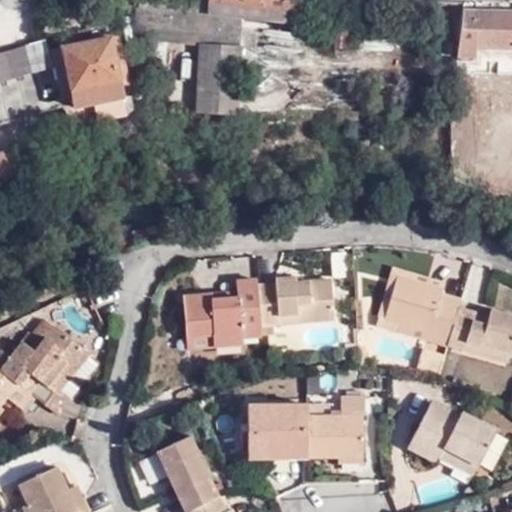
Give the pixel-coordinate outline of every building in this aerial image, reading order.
[(242,47),(244,19),(209,16),(209,10),(198,0),(141,0),(138,3),(141,39),(203,44),(242,47)] [(301,25),(303,0),(209,0),(209,10),(209,16),(244,19),(301,25)] [(511,0),(462,0),(462,3),(461,11),(511,12),(511,0)] [(511,47),(511,12),(461,11),(459,55),(484,56),(485,46),(511,47)] [(82,42),(92,40),(90,29),(80,31),(82,42)] [(71,95),(63,46),(61,36),(52,38),(56,63),(62,96),(71,95)] [(120,36),(92,40),(82,42),(63,46),(71,95),(62,96),(62,104),(64,108),(93,104),(96,119),(124,114),(124,111),(122,98),(120,87),(128,86),(120,36)] [(37,68),(53,63),(45,38),(30,43),(37,68)] [(0,79),(37,68),(30,43),(0,51),(0,79)] [(236,113),(242,47),(203,44),(198,110),(236,113)] [(509,62),(511,47),(485,46),(484,56),(485,61),(509,62)] [(0,122),(62,104),(62,96),(56,63),(53,63),(37,68),(0,79),(0,122)] [(130,97),(122,98),(124,111),(131,108),(130,97)] [(399,279),(443,293),(445,286),(396,271),(378,327),(427,341),(428,336),(386,322),(399,279)] [(458,312),(460,306),(441,300),(443,293),(399,279),(386,322),(428,336),(427,341),(447,348),(458,312)] [(274,286),(256,288),(260,329),(279,327),(279,320),(295,318),(296,326),(334,323),(330,282),(295,285),(294,280),(274,282),(274,286)] [(256,288),(255,283),(235,285),(236,296),(235,303),(212,304),(212,298),(182,300),(185,341),(214,339),(215,350),(242,348),(242,341),(261,339),(260,329),(256,288)] [(235,303),(236,296),(212,298),(212,304),(235,303)] [(487,321),(458,312),(447,348),(466,353),(468,345),(509,358),(511,346),(511,319),(490,313),(487,321)] [(279,327),(296,326),(295,318),(279,320),(279,327)] [(43,323),(23,347),(33,355),(52,330),(43,323)] [(0,354),(0,374),(33,401),(43,389),(57,399),(71,380),(72,379),(88,359),(52,330),(33,355),(23,347),(21,345),(8,361),(0,354)] [(187,353),(215,350),(214,339),(185,341),(187,353)] [(468,345),(466,353),(506,366),(509,358),(468,345)] [(418,371),(437,379),(444,356),(425,350),(418,371)] [(71,380),(82,387),(98,366),(88,359),(72,379),(71,380)] [(33,401),(0,374),(0,406),(4,401),(22,415),(33,401)] [(57,399),(67,406),(82,387),(71,380),(57,399)] [(55,418),(58,419),(67,406),(57,399),(43,389),(33,401),(55,418)] [(308,418),(309,461),(340,461),(365,460),(365,420),(366,418),(367,399),(341,399),(342,417),(308,418)] [(435,465),(438,460),(443,451),(476,468),(495,432),(460,414),(458,418),(430,404),(406,451),(435,465)] [(268,461),(309,461),(308,418),(308,408),(249,408),(249,426),(242,427),(243,453),(249,453),(268,452),(268,461)] [(182,511),(193,511),(218,500),(188,439),(160,453),(169,469),(163,473),(169,486),(175,483),(178,489),(173,492),(182,511)] [(443,451),(438,460),(472,477),(476,468),(443,451)] [(249,461),(268,461),(268,452),(249,453),(249,461)] [(169,469),(160,453),(155,456),(163,473),(169,469)] [(17,488),(27,508),(28,511),(84,511),(74,491),(72,492),(67,495),(59,479),(54,470),(17,488)] [(67,495),(72,492),(64,476),(59,479),(67,495)] [(169,486),(173,492),(178,489),(175,483),(169,486)] [(227,511),(224,511),(218,500),(193,511),(229,511),(227,511)]
